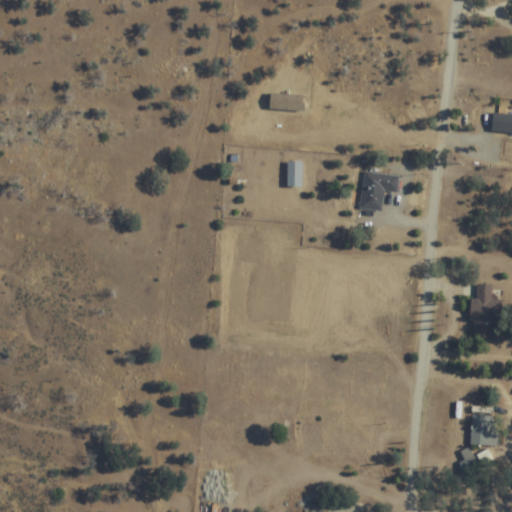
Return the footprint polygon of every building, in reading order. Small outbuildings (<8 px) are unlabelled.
[(495,134),(481,134),(481,154),(511,154),(511,104),(496,105),(495,134)] [(399,175),(364,171),(360,209),(381,211),(383,192),(397,193),(399,175)] [(260,247),(243,246),(239,305),(265,307),(267,291),(257,291),(260,247)] [(492,285),(476,285),(476,299),(471,299),(471,339),(499,339),(499,300),(492,300),(492,285)] [(498,446),(499,417),(472,416),(471,446),(498,446)] [(325,427),(307,427),(307,443),(325,443),(325,427)] [(357,431),(329,431),(329,452),(357,452),(357,431)] [(462,451),(463,471),(475,470),(474,451),(462,451)] [(215,511),(215,478),(200,478),(199,511),(215,511)]
